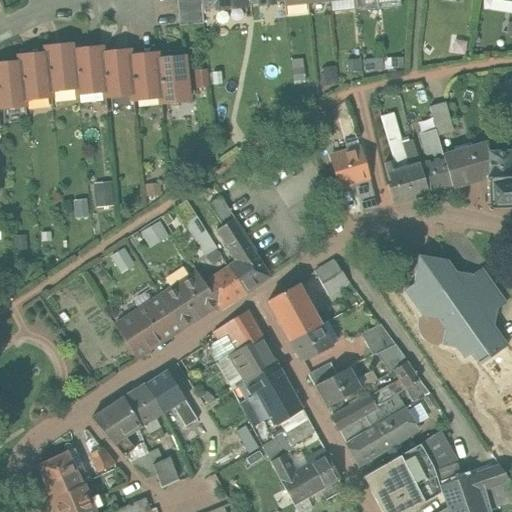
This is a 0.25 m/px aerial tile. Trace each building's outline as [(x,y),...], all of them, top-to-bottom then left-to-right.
[(201,0),(193,0),(178,2),(179,14),(202,11),(202,5),(201,0)] [(201,0),(202,5),(216,3),(216,10),(259,6),(258,0),(201,0)] [(202,11),(179,14),(180,25),(204,23),(202,11)] [(74,44),(45,47),(46,53),(47,53),(51,90),(77,87),(78,87),(74,50),(74,44)] [(74,50),(78,87),(77,87),(78,93),(105,90),(106,90),(102,53),(103,53),(102,47),(74,50)] [(103,53),(102,53),(106,90),(105,90),(105,96),(132,93),(133,93),(129,56),(130,56),(130,50),(103,53)] [(46,53),(19,56),(19,62),(20,62),(24,99),(25,99),(52,96),(51,90),(47,53),(46,53)] [(130,56),(129,56),(133,93),(132,93),(133,99),(160,96),(161,96),(157,59),(158,59),(157,53),(130,56)] [(158,59),(157,59),(161,96),(160,96),(161,102),(189,99),(184,56),(158,59)] [(19,62),(0,63),(0,107),(25,104),(25,99),(24,99),(20,62),(19,62)] [(305,68),(292,69),(293,81),(306,80),(305,68)] [(445,102),(429,106),(433,120),(436,129),(437,135),(453,131),(445,102)] [(393,113),(381,117),(388,141),(400,137),(393,113)] [(351,115),(339,119),(345,143),(358,140),(351,115)] [(428,120),(418,123),(421,133),(436,129),(433,120),(428,122),(428,120)] [(421,133),(420,133),(425,152),(434,159),(443,156),(437,135),(436,129),(421,133)] [(400,137),(388,141),(394,162),(406,159),(400,137)] [(488,144),(443,156),(451,186),(486,177),(490,175),(489,152),(489,146),(488,144)] [(360,148),(331,157),(340,188),(355,183),(363,213),(377,208),(360,148)] [(511,151),(489,152),(490,175),(486,177),(487,210),(511,208),(511,151)] [(434,159),(420,163),(428,193),(451,186),(443,156),(434,159)] [(420,163),(393,171),(390,162),(385,164),(392,184),(388,185),(394,203),(428,193),(420,163)] [(92,180),(94,205),(110,203),(108,179),(92,180)] [(160,183),(146,184),(147,196),(160,196),(160,183)] [(220,197),(208,204),(223,226),(234,219),(220,197)] [(87,204),(75,205),(76,218),(88,216),(87,204)] [(217,248),(197,217),(186,224),(206,254),(217,248)] [(159,219),(139,228),(147,245),(167,235),(159,219)] [(255,251),(234,219),(223,226),(216,230),(237,262),(229,267),(246,293),(270,277),(253,252),(255,251)] [(26,237),(14,238),(15,250),(27,249),(26,237)] [(120,270),(132,264),(124,247),(111,253),(120,270)] [(506,303),(481,268),(471,275),(455,272),(447,260),(418,255),(414,283),(405,289),(423,315),(437,318),(445,329),(442,343),(443,344),(457,346),(465,357),(471,353),(478,364),(508,344),(493,325),(496,310),(506,303)] [(349,281),(333,259),(314,271),(328,295),(349,281)] [(229,267),(205,283),(218,303),(222,309),(246,293),(229,267)] [(198,273),(161,297),(181,327),(218,303),(205,283),(204,283),(198,273)] [(298,284),(267,301),(289,340),(320,324),(298,284)] [(159,295),(115,325),(135,357),(181,327),(161,297),(159,295)] [(247,310),(213,332),(218,339),(212,343),(210,352),(216,362),(228,355),(262,336),(247,310)] [(320,324),(289,340),(300,361),(332,345),(320,324)] [(394,344),(380,324),(361,334),(372,355),(376,353),(394,344)] [(262,336),(228,355),(245,382),(256,375),(277,363),(262,336)] [(394,344),(376,353),(390,372),(392,370),(406,361),(394,344)] [(406,361),(392,370),(402,384),(395,388),(392,383),(388,385),(394,396),(419,379),(407,361),(406,361)] [(277,363),(256,375),(264,389),(285,377),(277,363)] [(348,368),(336,374),(330,363),(307,375),(326,407),(360,388),(348,368)] [(200,373),(188,380),(205,406),(217,399),(200,373)] [(264,389),(240,404),(253,428),(269,417),(274,425),(279,422),(302,408),(285,377),(264,389)] [(394,396),(376,407),(363,415),(371,427),(406,407),(429,393),(419,379),(394,396)] [(163,413),(145,383),(123,397),(141,427),(144,425),(154,440),(164,434),(161,427),(155,418),(163,413)] [(388,385),(370,395),(376,407),(394,396),(388,385)] [(370,395),(332,417),(338,430),(359,417),(363,415),(376,407),(370,395)] [(123,397),(92,417),(114,443),(115,443),(125,454),(135,447),(125,437),(141,427),(123,397)] [(366,430),(345,442),(358,466),(379,455),(377,452),(417,428),(406,407),(371,427),(366,430)] [(302,408),(279,422),(284,433),(308,419),(302,408)] [(359,417),(338,430),(345,442),(366,430),(359,417)] [(308,419),(284,433),(291,446),(315,432),(308,419)] [(236,428),(248,449),(255,445),(243,424),(236,428)] [(456,465),(458,464),(438,431),(420,443),(420,444),(433,467),(434,472),(456,465)] [(433,467),(420,444),(400,455),(425,502),(442,492),(438,484),(434,472),(433,467)] [(101,447),(91,452),(99,471),(115,464),(101,447)] [(75,448),(38,465),(50,498),(83,483),(77,472),(84,468),(75,448)] [(159,450),(149,454),(150,455),(153,464),(163,460),(159,450)] [(500,466),(507,476),(511,472),(511,465),(501,451),(493,457),(500,466)] [(286,453),(271,461),(281,481),(295,473),(286,453)] [(150,455),(133,464),(146,479),(157,474),(153,464),(150,455)] [(295,473),(281,481),(293,503),(320,488),(337,477),(339,476),(328,455),(295,473)] [(400,455),(364,476),(383,511),(405,511),(425,502),(400,455)] [(163,460),(153,464),(157,474),(162,487),(177,480),(169,457),(163,460)] [(462,477),(458,464),(456,465),(434,472),(438,484),(439,484),(462,477)] [(500,466),(480,472),(485,489),(510,481),(507,476),(500,466)] [(448,511),(491,511),(490,509),(485,489),(480,472),(462,477),(439,484),(447,507),(448,511)] [(337,477),(320,488),(326,500),(344,490),(337,477)] [(511,501),(511,483),(510,481),(485,489),(490,509),(511,501)] [(83,483),(50,498),(56,511),(97,511),(85,483),(83,483)] [(146,497),(117,509),(118,511),(149,511),(151,511),(146,497)]
